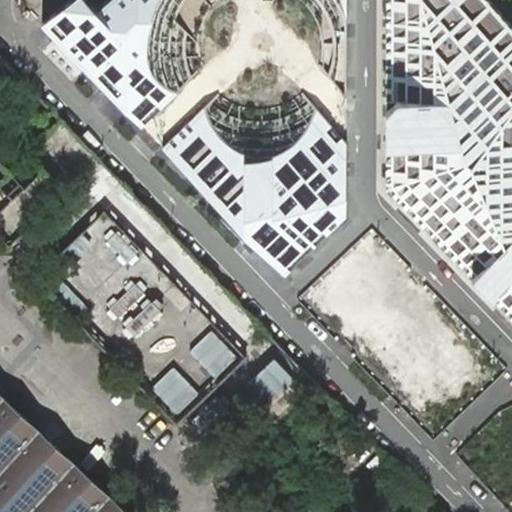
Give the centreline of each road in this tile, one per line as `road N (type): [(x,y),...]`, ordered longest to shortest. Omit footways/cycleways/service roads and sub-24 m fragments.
road 1 (residential): [(0,21),(472,511)]
road 2 (residential): [(511,358),(365,209),(365,0)]
